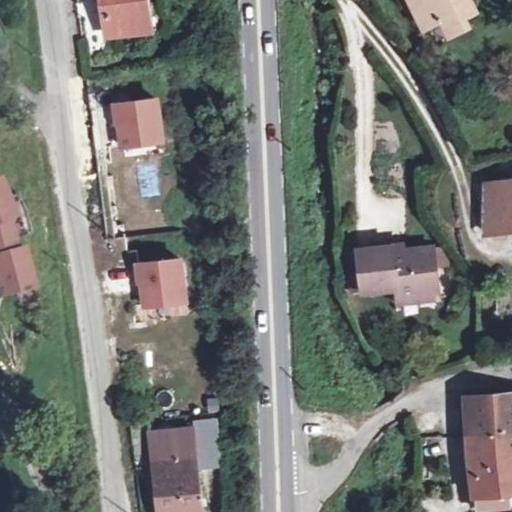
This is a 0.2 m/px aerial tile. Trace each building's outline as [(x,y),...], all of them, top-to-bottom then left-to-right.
[(102,0),(103,2),(105,1),(110,34),(149,28),(145,0),(102,0)] [(410,0),(424,28),(442,19),(450,35),(469,26),(464,17),(476,11),(470,0),(410,0)] [(157,100),(115,106),(118,122),(120,122),(123,145),(163,140),(157,100)] [(511,176),(486,181),(484,231),(511,227),(511,176)] [(0,294),(26,288),(34,286),(24,248),(16,250),(12,236),(7,217),(10,216),(2,198),(0,193),(0,294)] [(6,196),(2,198),(10,216),(7,217),(12,236),(23,233),(6,196)] [(448,245),(433,247),(435,267),(450,265),(448,245)] [(393,246),(358,250),(362,291),(397,287),(397,293),(437,288),(435,267),(433,247),(403,250),(393,251),(393,246)] [(362,291),(358,250),(348,251),(352,292),(362,291)] [(180,259),(138,264),(140,281),(142,281),(145,305),(185,300),(180,259)] [(437,288),(397,293),(398,302),(438,297),(437,288)] [(511,392),(466,396),(467,434),(511,429),(511,392)] [(192,429),(149,433),(158,511),(198,511),(203,511),(192,429)] [(511,429),(467,434),(469,458),(476,510),(511,507),(511,506),(511,429)]
